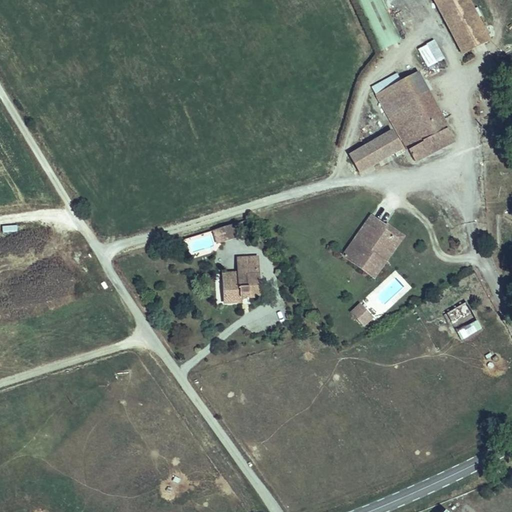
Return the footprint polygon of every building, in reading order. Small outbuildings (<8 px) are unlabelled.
[(358,0),(379,49),(399,40),(382,0),(358,0)] [(435,0),(462,51),(487,36),(467,0),(435,0)] [(425,67),(444,58),(434,39),(416,48),(425,67)] [(453,136),(418,69),(375,93),(411,160),(453,136)] [(389,129),(348,151),(349,153),(359,172),(400,150),(389,129)] [(371,276),(381,262),(374,256),(382,245),(386,247),(392,236),(381,228),(383,225),(369,215),(355,235),(360,239),(346,259),(371,276)] [(385,222),(383,225),(381,228),(392,236),(386,247),(382,245),(374,256),(381,262),(401,233),(385,222)] [(237,235),(233,224),(211,231),(215,242),(237,235)] [(346,259),(360,239),(355,235),(341,255),(346,259)] [(244,275),(244,282),(227,283),(228,304),(245,304),(245,299),(253,298),(264,298),(262,260),(243,260),(244,275)] [(370,314),(359,303),(351,311),(362,322),(370,314)] [(447,312),(459,338),(479,329),(467,303),(447,312)]
